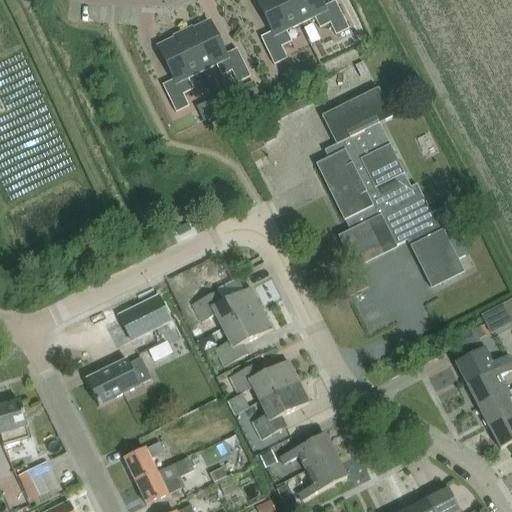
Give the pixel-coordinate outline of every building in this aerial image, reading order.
[(275,67),(288,61),(282,49),(293,44),(287,33),(301,27),(288,0),(258,0),(257,1),(274,34),(262,40),(275,67)] [(325,9),(324,8),(320,0),(288,0),(301,27),(316,20),(321,31),(331,26),(337,38),(350,31),(336,4),(325,9)] [(227,57),(225,54),(210,24),(185,36),(203,74),(218,67),(223,78),(233,73),(239,85),(252,79),(238,51),(227,57)] [(177,115),(190,109),(184,97),(195,92),(189,81),(203,74),(185,36),(159,48),(175,82),(164,87),(177,115)] [(253,83),(240,89),(246,102),(259,95),(253,83)] [(429,289),(460,274),(454,262),(440,233),(439,232),(452,225),(443,207),(430,214),(416,186),(410,189),(378,125),(393,118),(380,91),(322,120),(335,147),(330,149),(334,157),(314,166),(343,224),(344,223),(350,236),(342,240),(360,277),(343,285),(350,299),(369,290),(358,266),(406,242),(429,289)] [(454,226),(440,233),(454,262),(469,255),(454,226)] [(223,331),(262,312),(251,290),(223,304),(217,294),(193,307),(202,325),(216,318),(223,331)] [(120,316),(132,341),(172,323),(160,298),(120,316)] [(497,310),(480,318),(483,324),(488,333),(504,324),(499,315),(497,310)] [(230,345),(216,352),(225,369),(245,359),(240,349),(245,346),(272,333),(262,312),(223,331),(230,345)] [(467,388),(511,363),(508,356),(493,364),(486,350),(455,366),(467,388)] [(131,366),(129,362),(88,383),(100,407),(153,381),(143,360),(131,366)] [(251,371),(231,381),(240,398),(242,397),(253,391),(260,405),(299,385),(288,363),(260,377),(255,380),(251,371)] [(478,409),(508,392),(500,377),(511,370),(511,363),(467,388),(478,409)] [(266,418),(253,425),(262,443),(282,432),(276,421),(281,418),(309,404),(299,385),(260,405),(266,418)] [(489,430),(511,417),(511,399),(508,392),(478,409),(489,430)] [(5,449),(22,444),(33,441),(23,404),(0,410),(0,431),(2,437),(5,449)] [(511,417),(489,430),(500,452),(511,445),(511,417)] [(305,474),(336,459),(325,437),(279,461),(283,469),(299,461),(305,474)] [(162,444),(127,461),(138,484),(157,475),(151,462),(167,455),(162,444)] [(266,470),(277,465),(272,453),(261,458),(266,470)] [(301,504),(348,481),(336,459),(305,474),(313,488),(297,496),(301,504)] [(187,460),(157,475),(164,488),(179,480),(181,479),(194,473),(187,460)] [(48,463),(19,477),(32,502),(34,501),(38,508),(61,497),(57,490),(60,488),(48,463)] [(223,470),(210,476),(215,485),(227,479),(223,470)] [(157,475),(138,484),(149,507),(184,490),(179,480),(164,488),(157,475)] [(458,511),(449,492),(427,504),(431,511),(458,511)] [(292,497),(282,502),(287,511),(288,511),(298,507),(292,497)]
